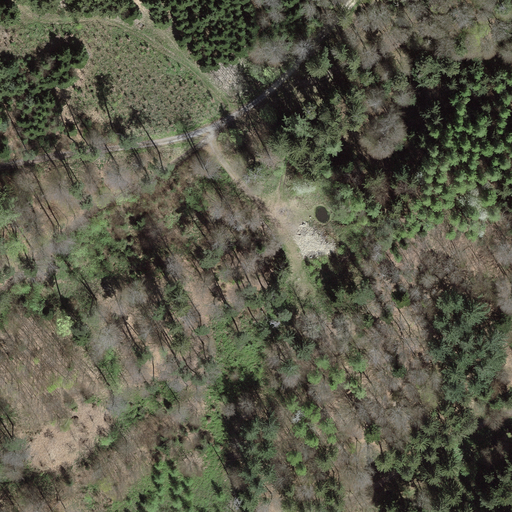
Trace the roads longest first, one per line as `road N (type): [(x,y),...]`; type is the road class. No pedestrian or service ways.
road 1 (track): [(353,0),(277,85),(77,221),(0,287)]
road 2 (track): [(511,55),(392,38),(336,69),(277,85)]
road 3 (track): [(214,129),(0,166)]
road 4 (track): [(511,412),(322,511)]
